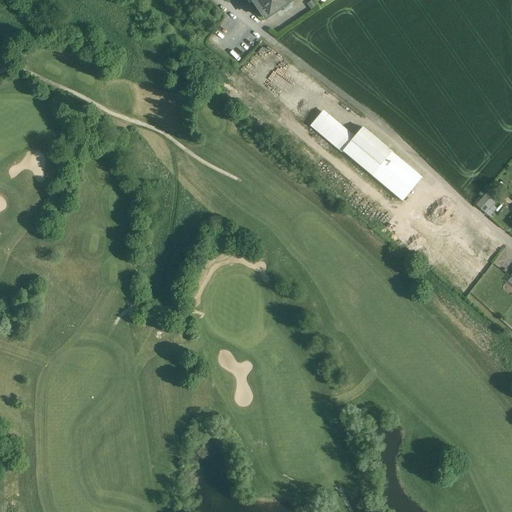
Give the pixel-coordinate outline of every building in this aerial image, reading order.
[(253,0),(266,19),(290,3),(288,0),(253,0)] [(305,120),(311,125),(323,110),(317,105),(305,120)] [(311,125),(343,151),(351,141),(355,137),(323,110),(311,125)] [(392,152),(362,128),(355,137),(351,141),(381,165),(392,152)] [(422,178),(392,152),(381,165),(351,141),(343,151),(403,201),(422,178)] [(487,192),(477,205),(485,212),(496,200),(487,192)]
